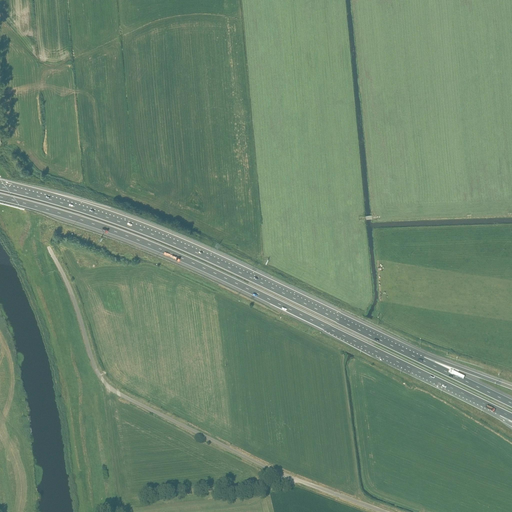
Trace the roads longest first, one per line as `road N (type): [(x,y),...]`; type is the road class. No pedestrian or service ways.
road 1 (motorway): [(91,223),(501,412)]
road 2 (unclassified): [(511,368),(430,318),(361,238),(336,0)]
road 3 (motorway): [(423,360),(166,239),(83,209)]
road 4 (unclassified): [(240,453),(101,380),(64,279),(23,210)]
road 5 (secondary): [(91,223),(181,387)]
road 6 (unclassified): [(385,511),(240,453)]
